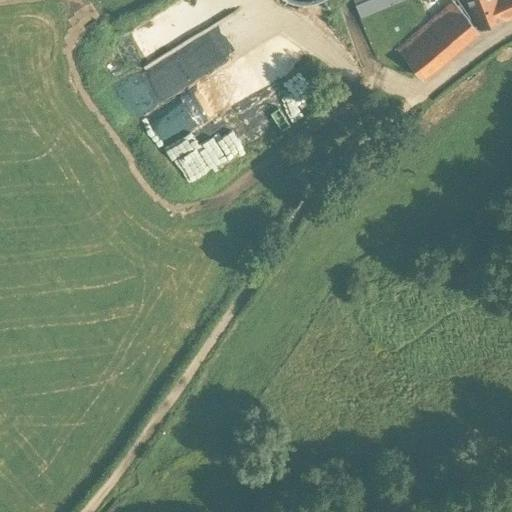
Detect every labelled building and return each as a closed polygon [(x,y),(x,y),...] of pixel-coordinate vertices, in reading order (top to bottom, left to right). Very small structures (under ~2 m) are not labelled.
[(404,0),(353,0),(361,18),(404,0)] [(511,14),(511,0),(468,0),(480,29),(502,19),(511,14)] [(421,78),(478,31),(453,2),(397,50),(421,78)] [(292,102),(301,103),(303,83),(280,81),(278,96),(264,95),(263,108),(291,111),(292,102)] [(186,176),(213,167),(207,148),(180,156),(186,176)]
